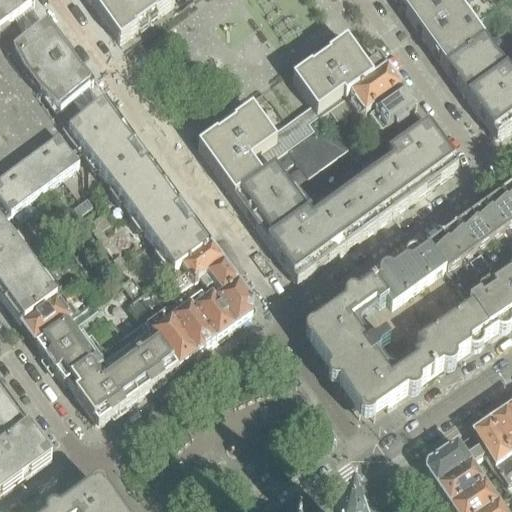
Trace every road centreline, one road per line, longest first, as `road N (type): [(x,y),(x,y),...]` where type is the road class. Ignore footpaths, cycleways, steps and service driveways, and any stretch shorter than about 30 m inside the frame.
road 1 (residential): [(52,0),(288,322)]
road 2 (residential): [(288,322),(88,469)]
road 3 (residential): [(288,322),(484,176)]
road 4 (residential): [(360,0),(484,176)]
road 5 (residential): [(377,457),(351,437),(319,391),(293,349),(288,322)]
road 6 (tertiary): [(377,457),(511,369)]
road 7 (residential): [(88,469),(0,350)]
